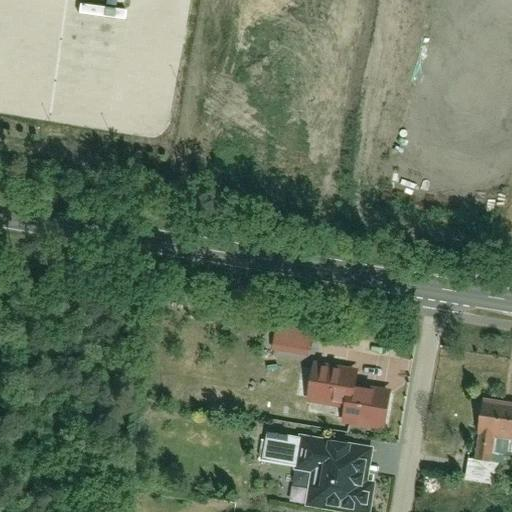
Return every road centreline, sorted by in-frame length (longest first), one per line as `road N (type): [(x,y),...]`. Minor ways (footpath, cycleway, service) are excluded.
road 1 (secondary): [(439,291),(0,218)]
road 2 (residential): [(439,291),(403,511)]
